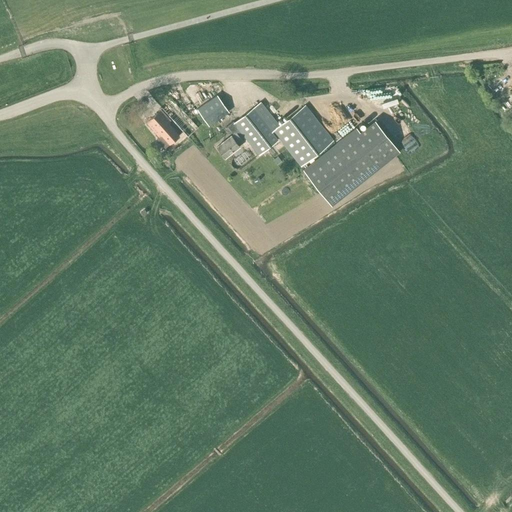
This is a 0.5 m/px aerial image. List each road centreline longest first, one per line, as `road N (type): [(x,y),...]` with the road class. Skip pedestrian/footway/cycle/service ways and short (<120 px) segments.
road 1 (unclassified): [(458,511),(101,109)]
road 2 (unclassified): [(511,50),(313,75),(186,76),(101,109)]
